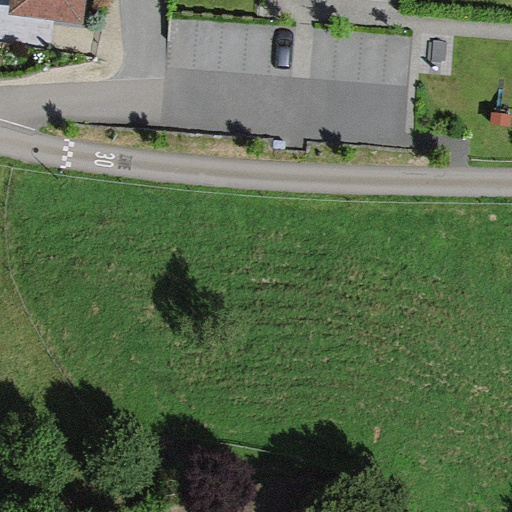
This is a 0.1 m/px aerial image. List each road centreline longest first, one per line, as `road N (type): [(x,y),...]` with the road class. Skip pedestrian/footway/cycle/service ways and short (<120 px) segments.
road 1 (residential): [(511,182),(260,187),(0,137)]
road 2 (residential): [(403,103),(164,96),(0,106)]
